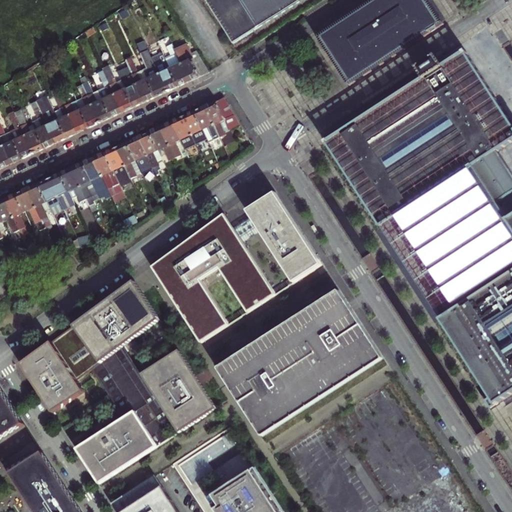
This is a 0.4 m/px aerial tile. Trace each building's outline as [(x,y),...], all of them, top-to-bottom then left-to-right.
[(205,0),(236,47),(307,0),(205,0)] [(351,85),(444,25),(428,0),(375,0),(319,36),(326,46),(351,85)] [(127,9),(120,13),(123,19),(130,15),(127,9)] [(188,72),(192,80),(200,77),(209,72),(196,51),(192,53),(188,44),(177,49),(183,63),(182,64),(186,73),(188,72)] [(146,63),(142,65),(157,96),(164,93),(170,90),(166,82),(163,83),(159,74),(161,74),(154,59),(147,45),(140,48),(146,63)] [(177,49),(165,54),(180,86),(186,83),(192,80),(188,72),(186,73),(182,64),(183,63),(177,49)] [(511,217),(508,220),(502,211),(498,204),(511,194),(511,176),(496,152),(511,141),(511,121),(466,51),(443,66),(438,58),(420,70),(426,78),(327,143),(328,146),(329,145),(381,228),(383,228),(444,319),(443,320),(494,397),(489,401),(494,408),(502,403),(504,405),(511,399),(511,217)] [(166,82),(170,90),(175,88),(180,86),(165,54),(154,59),(161,74),(159,74),(163,83),(166,82)] [(144,92),(147,101),(152,99),(157,96),(142,65),(132,70),(139,84),(137,85),(141,93),(144,92)] [(119,71),(121,75),(135,106),(142,103),(147,101),(144,92),(141,93),(137,85),(139,84),(132,70),(130,66),(119,71)] [(121,102),(125,111),(131,108),(135,106),(121,75),(109,80),(116,94),(115,95),(119,103),(121,102)] [(109,80),(98,85),(113,116),(119,113),(125,111),(121,102),(119,103),(115,95),(116,94),(109,80)] [(99,112),(103,121),(108,119),(113,116),(98,85),(87,90),(94,104),(92,105),(96,113),(99,112)] [(87,90),(76,95),(91,127),(98,123),(103,121),(99,112),(96,113),(92,105),(94,104),(87,90)] [(76,123),(80,131),(86,129),(91,127),(76,95),(65,100),(71,114),(70,115),(74,124),(76,123)] [(242,123),(225,97),(219,101),(209,105),(212,113),(210,114),(214,124),(216,123),(222,136),(228,133),(221,120),(228,117),(235,128),(242,123)] [(65,100),(53,105),(68,137),(73,134),(80,131),(76,123),(74,124),(70,115),(71,114),(65,100)] [(54,133),(58,141),(63,139),(68,137),(53,105),(42,110),(49,124),(48,125),(52,134),(54,133)] [(212,113),(209,105),(203,108),(196,111),(208,139),(210,142),(222,136),(216,123),(214,124),(210,114),(212,113)] [(42,110),(31,115),(46,147),(52,144),(58,141),(54,133),(52,134),(48,125),(49,124),(42,110)] [(208,139),(196,111),(191,113),(187,116),(191,124),(188,126),(192,134),(194,133),(198,143),(208,139)] [(15,122),(9,126),(24,157),(30,154),(36,152),(32,143),(29,144),(25,135),(27,135),(20,120),(17,114),(13,117),(15,122)] [(32,143),(36,152),(40,150),(46,147),(31,115),(20,120),(27,135),(25,135),(29,144),(32,143)] [(191,124),(187,116),(181,118),(174,121),(182,139),(186,149),(198,143),(194,133),(192,134),(188,126),(191,124)] [(182,139),(174,121),(169,124),(164,126),(168,134),(165,136),(169,145),(171,144),(177,157),(183,154),(177,141),(182,139)] [(9,153),(13,162),(19,159),(24,157),(9,126),(0,129),(0,136),(4,145),(3,145),(7,154),(9,153)] [(168,134),(164,126),(158,129),(151,132),(162,156),(167,153),(170,160),(177,157),(171,144),(169,145),(165,136),(168,134)] [(162,156),(151,132),(146,134),(142,136),(146,145),(143,146),(147,155),(149,154),(154,167),(160,164),(165,161),(162,156)] [(0,136),(0,164),(1,167),(9,164),(13,162),(9,153),(7,154),(3,145),(4,145),(0,136)] [(146,145),(142,136),(135,139),(129,142),(143,172),(154,167),(149,154),(147,155),(143,146),(146,145)] [(143,172),(129,142),(124,145),(119,147),(123,156),(120,157),(124,166),(125,165),(131,178),(143,172)] [(123,156),(119,147),(111,150),(106,153),(120,183),(131,178),(125,165),(124,166),(120,157),(123,156)] [(120,183),(106,153),(101,155),(96,157),(100,166),(98,167),(102,176),(104,175),(110,188),(116,201),(126,197),(120,183)] [(100,166),(96,157),(91,159),(84,163),(98,193),(110,188),(104,175),(102,176),(98,167),(100,166)] [(98,193),(84,163),(78,165),(74,167),(78,176),(75,178),(79,186),(81,186),(87,198),(98,193)] [(78,176),(74,167),(68,170),(61,173),(75,204),(87,198),(81,186),(79,186),(75,178),(78,176)] [(75,204),(61,173),(56,175),(51,177),(55,187),(53,188),(57,196),(58,196),(64,209),(75,204)] [(55,187),(51,177),(45,180),(39,183),(53,214),(64,209),(58,196),(57,196),(53,188),(55,187)] [(53,214),(39,183),(34,185),(29,187),(33,197),(31,198),(35,207),(36,206),(42,219),(53,214)] [(33,197),(29,187),(23,190),(17,193),(25,211),(30,209),(36,222),(42,219),(36,206),(35,207),(31,198),(33,197)] [(234,229),(224,214),(211,224),(153,267),(202,342),(230,324),(201,280),(220,267),(249,312),(276,294),(243,243),(262,230),(295,282),(322,264),(276,192),(248,210),(252,217),(244,223),(234,229)] [(25,211),(17,193),(12,195),(7,198),(11,207),(9,208),(13,217),(14,216),(20,229),(26,226),(20,214),(25,211)] [(11,207),(7,198),(0,201),(0,200),(0,216),(3,222),(8,219),(14,232),(20,229),(14,216),(13,217),(9,208),(11,207)] [(123,219),(127,227),(138,222),(134,214),(123,219)] [(3,222),(0,216),(0,237),(8,234),(3,222)] [(78,239),(80,245),(93,241),(90,236),(78,239)] [(115,295),(73,326),(99,363),(160,319),(145,297),(135,281),(115,295)] [(339,289),(218,368),(263,436),(383,357),(339,289)] [(99,363),(73,326),(50,342),(77,379),(99,363)] [(46,402),(53,411),(83,389),(77,379),(50,342),(21,363),(36,386),(46,402)] [(179,349),(142,373),(180,432),(217,408),(209,394),(203,385),(179,349)] [(0,438),(24,423),(0,386),(0,511),(82,511),(43,451),(35,457),(31,450),(6,466),(0,456),(0,438)] [(136,405),(144,400),(142,395),(133,399),(136,405)] [(135,410),(77,448),(80,453),(100,483),(158,445),(135,410)] [(183,464),(194,481),(236,454),(224,437),(183,464)] [(285,511),(256,467),(208,498),(217,511),(285,511)] [(118,511),(180,511),(156,474),(113,503),(118,511)]
